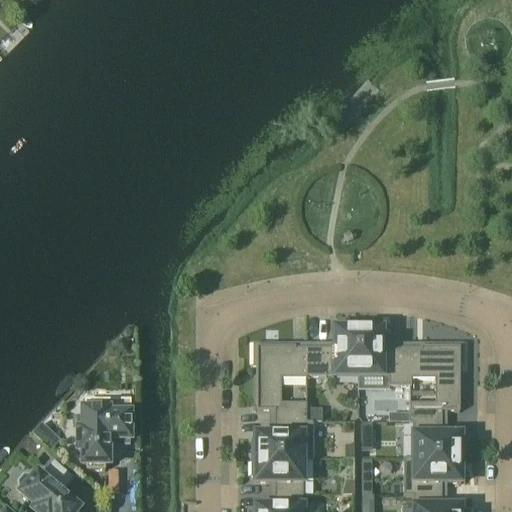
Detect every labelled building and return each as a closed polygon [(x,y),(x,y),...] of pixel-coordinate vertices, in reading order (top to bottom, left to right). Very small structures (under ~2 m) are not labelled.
[(357,380),(357,328),(340,328),(340,332),(333,332),(333,351),(305,351),(305,380),(357,380)] [(375,332),(375,329),(357,328),(357,380),(387,380),(387,390),(408,390),(408,382),(408,351),(382,351),(382,332),(375,332)] [(275,350),(275,346),(252,346),(252,369),(255,369),(255,414),(273,414),(273,425),(305,425),(305,407),(280,407),(280,382),(305,382),(305,380),(305,351),(295,351),(295,350),(275,350)] [(462,369),(463,346),(440,346),(440,350),(420,350),(420,351),(408,351),(408,382),(434,382),(434,407),(408,407),(408,427),(412,427),(441,427),(441,415),(459,415),(459,369),(462,369)] [(129,444),(129,418),(128,418),(107,418),(107,414),(104,414),(104,410),(98,404),(90,404),(85,410),(85,414),(81,414),(81,435),(77,435),(77,455),(81,455),(81,469),(85,469),(85,474),(104,474),(104,469),(107,469),(107,444),(129,444)] [(401,416),(388,416),(388,426),(401,426),(401,416)] [(311,425),(305,425),(273,425),(273,438),(254,438),(254,444),(250,444),(250,462),(302,462),(302,463),(311,463),(311,425)] [(371,427),(360,427),(360,455),(371,455),(371,427)] [(441,438),(441,427),(412,427),(412,461),(412,462),(463,462),(463,445),(460,445),(460,438),(441,438)] [(344,463),(353,463),(353,449),(343,449),(344,463)] [(35,472),(14,493),(34,511),(75,511),(58,494),(73,477),(55,461),(41,477),(35,472)] [(412,462),(412,461),(402,461),(402,499),(412,499),(412,498),(441,498),(441,486),(460,486),(460,480),(463,480),(463,462),(412,462)] [(302,463),(302,462),(250,462),(250,480),(254,480),(254,486),(273,486),(273,498),(302,498),(302,463)] [(360,499),(371,499),(371,464),(360,464),(360,499)] [(344,498),(353,498),(353,489),(344,489),(344,498)] [(301,511),(302,498),(273,498),(273,510),(254,510),(253,511),(301,511)] [(441,510),(441,498),(412,498),(412,499),(411,511),(459,511),(460,510),(441,510)] [(372,511),(373,499),(371,499),(360,499),(360,511),(372,511)]
